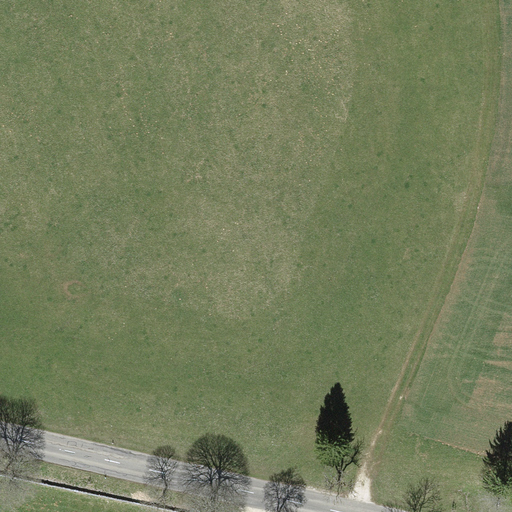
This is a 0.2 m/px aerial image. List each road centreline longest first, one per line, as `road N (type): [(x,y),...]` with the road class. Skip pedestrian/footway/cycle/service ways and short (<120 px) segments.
road 1 (track): [(352,511),(457,225),(484,97),(483,0)]
road 2 (tertiary): [(0,435),(338,511)]
